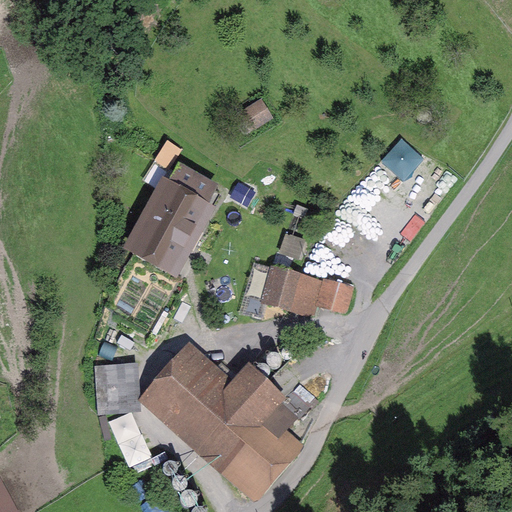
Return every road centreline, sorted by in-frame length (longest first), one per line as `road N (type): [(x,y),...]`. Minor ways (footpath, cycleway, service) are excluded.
road 1 (unclassified): [(511,122),(378,306),(325,412),(243,511)]
road 2 (unknown): [(251,501),(163,405),(161,370),(174,350),(281,325),(365,331)]
